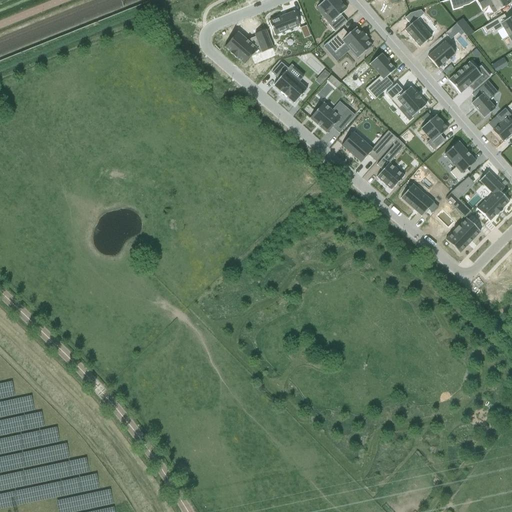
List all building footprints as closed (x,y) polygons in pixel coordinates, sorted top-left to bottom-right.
[(337,0),(324,0),(317,7),(331,22),(328,25),(334,32),(346,22),(340,15),(346,10),(337,0)] [(450,0),(453,10),(462,7),(462,6),(469,4),(475,0),(481,10),(488,6),(493,14),(510,4),(507,0),(450,0)] [(410,25),(404,31),(419,48),(431,37),(416,21),(423,15),(420,11),(409,14),(404,19),(410,25)] [(293,12),(268,22),(274,36),(299,26),(293,12)] [(503,15),(482,28),(485,34),(492,30),(493,34),(502,28),(511,43),(511,16),(506,20),(503,15)] [(461,30),(456,24),(445,34),(450,39),(461,30)] [(306,26),(299,28),(304,39),(310,37),(306,26)] [(342,29),(326,44),(334,54),(344,44),(352,53),(357,59),(371,46),(366,41),(368,39),(362,33),(360,34),(355,28),(347,35),(342,29)] [(237,32),(224,48),(224,49),(224,48),(230,53),(230,54),(235,59),(236,58),(243,65),(243,66),(251,57),(262,53),(272,49),(265,30),(254,35),(255,37),(246,41),(244,39),(245,39),(240,35),(238,33),(237,32)] [(444,42),(427,57),(438,69),(455,54),(444,42)] [(380,77),(365,90),(374,100),(392,84),(386,78),(395,70),(395,69),(394,69),(381,55),(382,54),(381,54),(369,65),(370,65),(380,77)] [(281,63),(271,74),(278,80),(273,86),(280,92),(280,93),(286,98),(286,97),(294,104),(306,90),(286,72),(288,70),(281,63)] [(469,63),(448,81),(459,94),(468,87),(469,88),(471,86),(474,90),(472,91),(473,92),(489,78),(480,67),(476,71),(469,63)] [(484,119),(495,109),(488,101),(497,93),(487,81),(471,95),(475,100),(471,104),(484,119)] [(396,84),(385,94),(391,101),(392,100),(395,102),(394,104),(398,109),(402,106),(412,117),(426,105),(425,105),(420,99),(416,94),(415,94),(410,88),(410,87),(403,93),(402,92),(402,91),(396,84)] [(323,104),(309,119),(326,134),(332,128),(338,134),(354,116),(347,110),(339,118),(323,104)] [(501,123),(492,131),(502,142),(511,133),(511,122),(508,118),(510,116),(504,109),(495,117),(501,123)] [(435,116),(420,129),(430,140),(426,143),(433,151),(444,141),(440,136),(447,130),(435,116)] [(353,133),(341,146),(360,163),(368,155),(374,161),(384,149),(378,143),(372,150),(353,133)] [(382,171),(376,178),(377,178),(391,190),(390,190),(391,191),(404,176),(403,176),(389,164),(404,146),(397,139),(393,143),(393,146),(376,166),(382,171)] [(458,142),(443,155),(444,156),(444,155),(455,168),(450,173),(458,182),(469,173),(466,170),(476,162),(475,161),(458,143),(459,142),(458,142)] [(476,208),(476,209),(489,222),(490,222),(489,221),(495,215),(496,216),(496,217),(502,210),(501,210),(508,202),(508,203),(509,202),(500,193),(504,188),(488,173),(488,172),(479,181),(479,182),(493,195),(485,202),(484,201),(483,202),(484,202),(477,209),(476,208)] [(412,185),(400,199),(401,199),(421,217),(420,217),(421,217),(428,209),(432,213),(432,214),(438,207),(437,207),(433,204),(433,203),(432,203),(412,185),(413,185),(412,185)] [(445,199),(445,200),(451,194),(459,202),(453,207),(464,218),(470,212),(451,193),(445,199)] [(453,232),(445,240),(459,254),(480,232),(466,219),(458,227),(457,226),(452,232),(453,232)]
